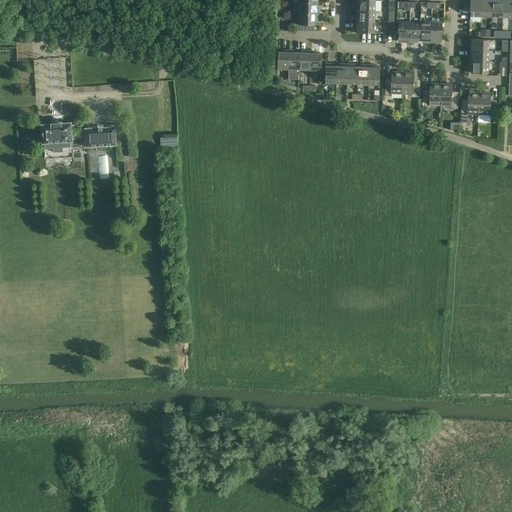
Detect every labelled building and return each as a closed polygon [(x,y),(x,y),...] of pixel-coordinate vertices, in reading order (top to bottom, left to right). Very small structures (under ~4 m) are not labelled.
[(375,11),(375,0),(360,0),(354,0),(355,7),(357,8),(357,10),(375,11)] [(463,0),(463,9),(469,9),(469,16),(480,17),(480,0),(463,0)] [(480,0),(480,17),(491,17),(491,0),(480,0)] [(491,0),(491,17),(502,17),(502,0),(491,0)] [(511,0),(502,0),(502,17),(511,17),(511,0)] [(318,13),(318,3),(299,2),(298,12),(318,13)] [(354,21),(374,22),(375,11),(357,10),(357,13),(355,13),(354,21)] [(318,13),(298,12),(298,24),(295,24),(295,30),(303,30),(303,24),(314,25),(314,22),(317,22),(318,13)] [(374,22),(354,21),(354,29),(357,29),(356,32),(374,33),(374,22)] [(401,42),(409,42),(410,22),(398,22),(398,39),(401,39),(401,42)] [(420,40),(420,22),(410,22),(409,42),(417,42),(417,40),(420,40)] [(431,43),(431,23),(420,22),(420,40),(423,40),(423,42),(431,43)] [(442,23),(431,23),(431,43),(438,43),(438,41),(442,41),(442,23)] [(471,47),(471,50),(489,51),(489,40),(469,39),(469,47),(471,47)] [(289,69),(289,50),(283,49),(283,52),(278,52),(277,68),(289,69)] [(289,69),(288,74),(299,74),(299,69),(300,52),(295,52),(295,50),(289,50),(289,69)] [(300,52),(299,69),(310,69),(310,50),(305,50),(305,53),(300,52)] [(310,50),(310,69),(321,70),(322,53),(316,53),(316,50),(310,50)] [(488,62),(489,51),(471,50),(471,53),(468,53),(468,61),(488,62)] [(488,62),(468,61),(468,69),(470,69),(470,72),(488,73),(488,62)] [(336,83),(336,65),(333,65),(333,63),(325,63),(325,83),(336,83)] [(336,65),(336,83),(347,83),(347,63),(339,63),(339,65),(336,65)] [(347,63),(347,83),(357,84),(358,66),(355,66),(355,63),(347,63)] [(358,66),(357,84),(368,84),(369,64),(361,64),(361,66),(358,66)] [(377,64),(369,64),(368,84),(379,84),(380,67),(377,67),(377,64)] [(391,93),(402,94),(403,71),(392,71),(391,82),(385,82),(385,95),(391,96),(391,93)] [(414,72),(403,71),(402,94),(412,94),(412,96),(419,97),(420,83),(413,83),(414,72)] [(430,105),(440,105),(441,83),(430,83),(430,93),(423,93),(423,107),(430,107),(430,105)] [(441,83),(440,105),(451,106),(451,108),(457,108),(458,95),(452,94),(452,84),(441,83)] [(479,114),(479,92),(468,92),(468,102),(462,102),(461,122),(468,122),(468,114),(479,114)] [(490,92),(479,92),(479,114),(489,115),(489,117),(496,117),(496,103),(490,103),(490,92)] [(71,122),(62,123),(62,122),(51,123),(42,124),(44,159),(73,157),(72,140),(86,139),(86,146),(116,144),(115,127),(85,129),(86,133),(72,134),(71,122)]
